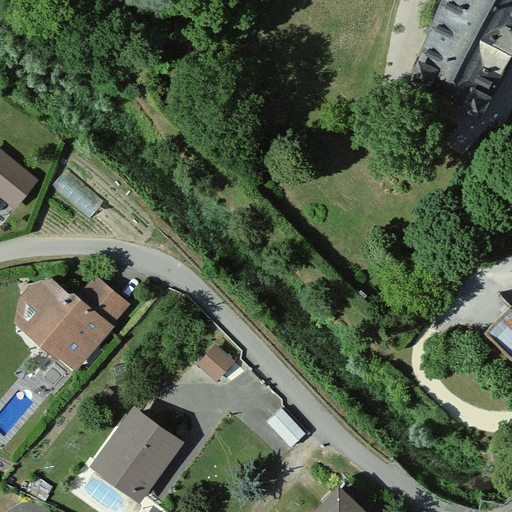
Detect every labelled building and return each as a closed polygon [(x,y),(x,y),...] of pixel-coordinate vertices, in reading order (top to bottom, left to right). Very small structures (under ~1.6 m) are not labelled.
[(479,115),(511,49),(511,0),(450,0),(409,81),(428,91),(433,80),(469,97),(464,107),(479,115)] [(40,170),(0,137),(0,175),(21,193),(40,170)] [(77,363),(127,307),(98,281),(76,307),(70,303),(72,300),(53,283),(39,288),(27,302),(23,320),(57,351),(63,351),(77,363)] [(485,337),(511,362),(511,311),(511,310),(485,337)] [(214,347),(201,362),(215,375),(229,361),(214,347)] [(282,408),(267,421),(290,447),(305,434),(282,408)] [(103,465),(140,491),(163,457),(168,460),(180,443),(140,414),(103,465)] [(317,511),(354,511),(334,494),(317,511)]
